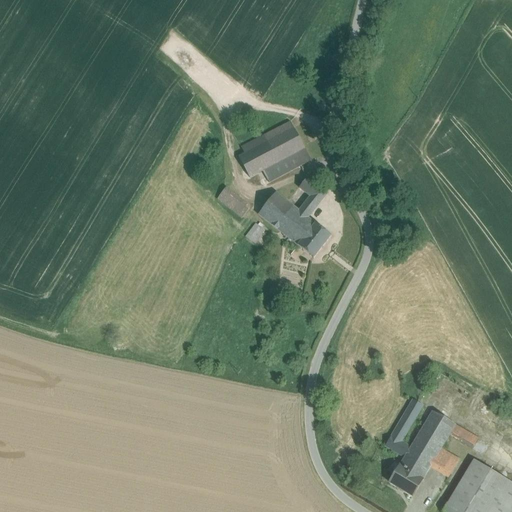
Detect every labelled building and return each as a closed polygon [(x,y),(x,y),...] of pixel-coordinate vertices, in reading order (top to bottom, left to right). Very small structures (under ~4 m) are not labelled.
[(291,122),(241,148),(245,154),(294,128),(291,122)] [(245,154),(239,157),(250,179),(263,172),(305,149),(294,128),(245,154)] [(305,149),(263,172),(269,184),(311,161),(305,149)] [(326,195),(306,180),(288,203),(308,219),(326,195)] [(250,209),(225,189),(217,200),(242,219),(250,209)] [(276,193),(258,215),(298,246),(315,224),(308,219),(288,203),(276,193)] [(315,224),(298,246),(298,247),(314,259),(331,237),(315,224)] [(265,231),(257,225),(246,238),(255,244),(265,231)] [(413,401),(385,447),(405,458),(405,459),(406,458),(433,412),(415,402),(413,401)] [(433,412),(406,458),(429,471),(430,468),(441,450),(449,436),(455,426),(433,412)] [(479,439),(455,426),(449,436),(473,449),(479,439)] [(459,460),(441,450),(430,468),(448,479),(459,460)] [(405,458),(390,483),(414,497),(429,471),(406,458),(405,459),(405,458)] [(511,511),(511,483),(474,460),(443,511),(511,511)]
